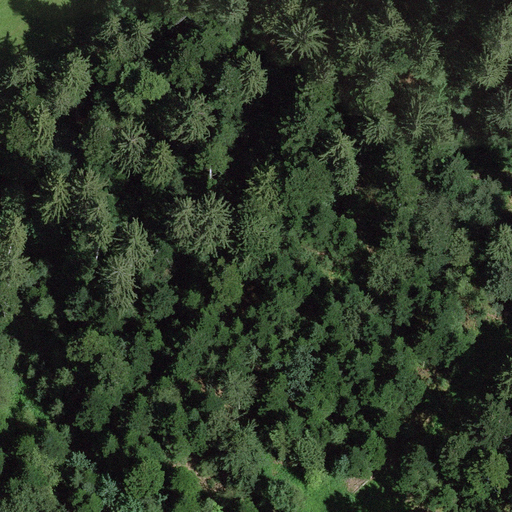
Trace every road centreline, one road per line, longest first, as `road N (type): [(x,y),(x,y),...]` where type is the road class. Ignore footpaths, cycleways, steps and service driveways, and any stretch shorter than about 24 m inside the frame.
road 1 (track): [(16,245),(124,233),(343,168),(403,164),(511,180)]
road 2 (track): [(246,0),(198,65),(0,252)]
